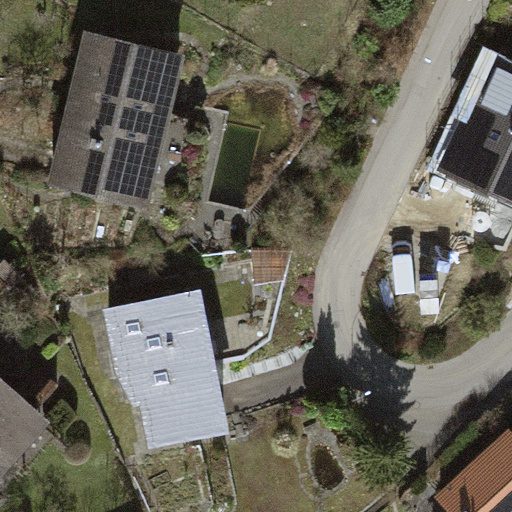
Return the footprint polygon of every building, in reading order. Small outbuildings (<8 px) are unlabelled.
[(208,52),(99,29),(67,178),(175,201),(208,52)] [(511,58),(465,163),(511,184),(511,58)] [(0,298),(29,264),(0,239),(0,298)] [(223,283),(116,301),(132,395),(158,391),(166,440),(247,426),(223,283)] [(55,402),(4,357),(0,361),(0,511),(94,406),(70,385),(55,402)] [(511,511),(511,437),(455,485),(478,511),(511,511)]
